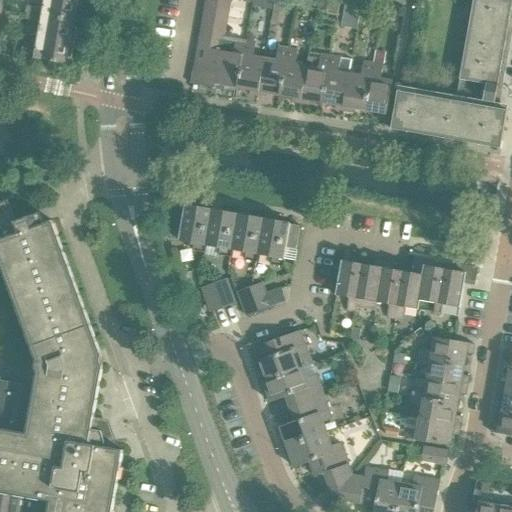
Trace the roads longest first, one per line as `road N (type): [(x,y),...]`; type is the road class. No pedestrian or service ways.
road 1 (tertiary): [(174,361),(127,191),(120,100),(126,0)]
road 2 (residential): [(225,345),(289,313),(329,223),(411,240)]
road 3 (residential): [(469,451),(511,240)]
road 4 (residential): [(305,511),(279,490),(225,345)]
road 5 (tertiary): [(236,511),(174,361)]
